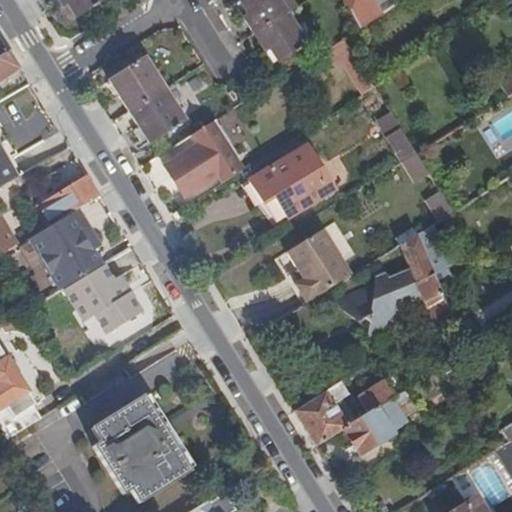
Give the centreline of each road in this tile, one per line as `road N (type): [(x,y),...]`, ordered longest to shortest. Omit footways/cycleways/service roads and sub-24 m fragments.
road 1 (residential): [(326,511),(52,76)]
road 2 (unknown): [(384,511),(511,415)]
road 3 (residential): [(181,3),(52,76)]
